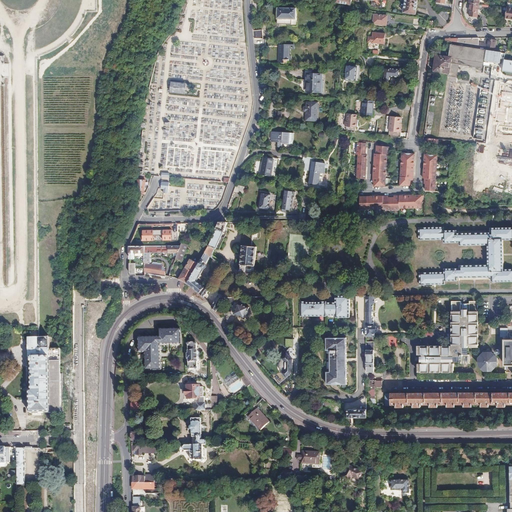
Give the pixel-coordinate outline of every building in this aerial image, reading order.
[(404,0),(402,12),(415,14),(417,0),(404,0)] [(479,4),(469,2),(468,11),(469,11),(469,16),(476,17),(479,4)] [(278,7),(278,23),(292,23),(292,18),(297,18),(297,7),(278,7)] [(375,15),(374,23),(388,25),(388,16),(375,15)] [(255,29),(254,38),(263,38),(263,29),(255,29)] [(374,32),(373,42),(384,43),(384,37),(386,37),(386,34),(374,32)] [(449,38),(449,41),(494,48),(495,40),(488,39),(487,40),(486,40),(485,44),(478,43),(479,38),(466,38),(449,38)] [(281,55),(281,60),(289,60),(289,44),(279,44),(279,55),(281,55)] [(456,79),(458,65),(482,69),(485,50),(450,45),(448,59),(451,59),(450,64),(449,74),(448,77),(456,79)] [(448,59),(436,57),(433,71),(434,72),(448,74),(449,74),(450,64),(451,59),(448,59)] [(511,60),(505,60),(503,71),(504,71),(511,71),(511,60)] [(347,66),(346,80),(356,81),(357,67),(347,66)] [(385,67),(384,83),(390,84),(392,76),(400,76),(401,69),(385,67)] [(308,80),(307,92),(321,93),(321,80),(323,80),(324,74),(307,73),(307,80),(308,80)] [(186,95),(187,85),(172,83),(171,93),(186,95)] [(481,83),(474,138),(483,139),(490,84),(481,83)] [(318,103),(307,101),(306,106),(305,106),(304,107),(304,109),(304,110),(306,110),(305,114),(316,115),(318,103)] [(365,101),(365,115),(374,115),(374,107),(375,107),(376,101),(365,101)] [(345,131),(351,131),(354,132),(355,127),(356,127),(356,122),(355,122),(357,114),(347,113),(346,120),(345,120),(344,125),(346,125),(345,131)] [(388,136),(400,137),(402,126),(400,126),(401,116),(391,115),(388,136)] [(270,130),(270,137),(292,140),(293,133),(270,130)] [(292,140),(270,137),(270,138),(277,139),(276,146),(291,147),(292,140)] [(355,152),(354,175),(368,177),(368,152),(366,152),(367,141),(354,140),(354,152),(355,152)] [(383,144),(381,144),(377,144),(377,152),(376,152),(375,176),(376,176),(376,181),(376,185),(387,185),(388,152),(390,152),(390,144),(383,144)] [(413,178),(415,178),(416,154),(403,154),(402,186),(413,186),(413,183),(413,178)] [(425,179),(426,179),(428,179),(428,184),(428,190),(438,191),(438,155),(426,155),(425,179)] [(265,156),(262,173),(272,175),(274,164),(278,165),(279,157),(275,157),(275,158),(265,156)] [(312,170),(310,182),(314,183),(314,181),(319,181),(320,171),(323,172),(324,165),(322,165),(323,161),(314,160),(313,170),(312,170)] [(146,180),(138,179),(137,193),(145,194),(146,180)] [(165,189),(164,193),(169,193),(169,189),(170,182),(162,181),(162,188),(165,189)] [(237,184),(234,191),(244,193),(246,186),(237,184)] [(261,191),(259,207),(270,209),(271,204),(270,203),(271,193),(261,191)] [(284,195),(282,208),(291,209),(293,197),(284,195)] [(423,196),(399,196),(399,197),(393,197),(394,195),(388,195),(388,197),(383,197),(383,195),(359,195),(359,207),(382,208),(382,209),(400,210),(400,208),(422,209),(423,196)] [(225,222),(220,222),(212,239),(205,252),(210,256),(221,264),(222,263),(212,254),(216,248),(217,248),(224,231),(225,231),(228,222),(225,222)] [(419,227),(419,239),(444,238),(444,242),(459,241),(459,244),(488,244),(488,264),(460,265),(460,267),(445,268),(445,271),(420,272),(420,284),(445,284),(445,280),(457,280),(457,277),(492,276),(492,281),(511,280),(511,268),(504,268),(503,239),(511,238),(511,226),(491,227),(491,232),(457,232),(457,230),(444,230),(444,227),(419,227)] [(241,264),(241,270),(254,272),(255,265),(257,246),(252,245),(253,233),(245,232),(243,245),(243,244),(241,264)] [(188,245),(183,243),(182,244),(179,253),(176,258),(177,258),(182,260),(188,245)] [(162,246),(145,246),(145,263),(151,262),(152,253),(179,253),(182,244),(177,244),(176,245),(162,246)] [(145,246),(130,246),(130,275),(136,276),(136,273),(137,268),(145,268),(145,263),(145,246)] [(210,256),(205,252),(200,262),(188,283),(200,293),(205,286),(197,281),(204,269),(206,268),(206,267),(206,265),(205,264),(203,264),(204,261),(207,262),(210,256)] [(188,283),(200,262),(196,260),(195,261),(191,259),(180,279),(188,283)] [(145,263),(145,268),(145,272),(156,275),(166,276),(164,271),(161,270),(161,264),(159,263),(159,265),(145,263)] [(80,277),(95,277),(95,269),(100,269),(100,265),(80,264),(80,277)] [(207,284),(205,286),(200,293),(204,297),(209,290),(207,288),(209,286),(207,284)] [(351,317),(351,300),(351,296),(337,296),(337,303),(327,304),(327,302),(322,302),(322,303),(307,303),(301,303),(301,317),(327,317),(327,316),(337,316),(337,317),(351,317)] [(371,305),(371,296),(366,296),(366,336),(372,336),(375,336),(375,331),(376,331),(378,330),(378,326),(376,325),(373,325),(373,319),(372,319),(372,314),(373,314),(373,305),(371,305)] [(218,297),(213,306),(217,312),(225,297),(218,297)] [(233,309),(232,312),(239,315),(238,316),(245,318),(249,307),(244,305),(246,301),(240,299),(239,303),(236,302),(234,305),(233,305),(232,309),(233,309)] [(450,345),(417,345),(418,368),(418,371),(453,371),(453,363),(451,363),(451,361),(462,361),(462,353),(469,353),(469,345),(471,345),(471,347),(476,347),(477,347),(477,345),(478,333),(479,333),(479,335),(488,335),(488,323),(479,323),(479,325),(477,325),(477,301),(468,301),(468,304),(460,304),(460,301),(451,301),(450,345)] [(160,337),(140,337),(140,352),(145,352),(145,370),(161,370),(161,345),(181,345),(182,330),(160,330),(160,337)] [(349,345),(348,336),(327,337),(328,383),(336,383),(337,384),(340,384),(340,383),(349,383),(349,374),(350,374),(350,370),(349,370),(349,349),(349,345)] [(372,336),(366,336),(368,370),(376,370),(374,341),(372,341),(372,336)] [(29,357),(31,357),(31,390),(29,390),(30,412),(50,412),(50,413),(61,413),(60,362),(60,349),(52,349),(49,350),(49,348),(49,338),(39,338),(29,338),(29,357)] [(189,345),(188,345),(188,346),(189,346),(188,353),(187,354),(187,360),(189,360),(188,363),(189,363),(189,366),(188,366),(188,367),(191,367),(191,368),(195,368),(195,367),(197,367),(197,366),(196,366),(197,361),(198,360),(198,357),(197,357),(197,355),(198,356),(198,354),(198,352),(197,351),(197,349),(196,349),(196,346),(197,346),(197,345),(195,345),(194,343),(193,342),(191,342),(189,343),(189,345)] [(279,384),(293,372),(293,359),(287,353),(282,357),(283,359),(281,361),(280,363),(279,367),(282,370),(274,378),(279,384)] [(470,353),(469,353),(462,353),(462,361),(462,363),(470,362),(470,353)] [(497,365),(497,364),(497,360),(497,358),(492,353),(484,353),(479,358),(479,365),(484,371),(492,371),(497,365)] [(383,382),(367,380),(367,394),(367,402),(367,405),(374,404),(374,387),(383,387),(383,382)] [(194,410),(206,410),(206,403),(203,403),(204,398),(203,388),(200,388),(199,387),(188,387),(188,390),(186,391),(185,391),(185,395),(185,396),(188,395),(188,399),(197,398),(198,403),(198,404),(194,404),(194,410)] [(511,392),(379,393),(379,406),(391,406),(391,404),(396,405),(396,407),(404,407),(404,404),(413,404),(413,407),(421,407),(421,404),(430,404),(430,407),(437,407),(438,404),(447,404),(447,407),(454,407),(455,404),(464,404),(464,407),(472,407),(472,404),(481,404),(481,407),(489,406),(488,404),(497,404),(498,406),(505,406),(505,404),(511,403),(511,392)] [(348,417),(367,417),(367,405),(367,402),(360,402),(360,409),(348,409),(348,417)] [(257,408),(248,416),(260,430),(269,422),(257,408)] [(203,445),(207,445),(207,440),(201,440),(201,431),(205,431),(204,425),(201,425),(201,419),(192,419),(192,426),(191,426),(190,426),(190,429),(191,430),(192,430),(193,445),(203,445)] [(203,458),(203,445),(193,445),(183,446),(183,449),(185,451),(190,451),(191,453),(191,459),(193,460),(198,460),(198,459),(201,460),(203,461),(205,459),(203,458)] [(143,446),(132,446),(132,451),(137,451),(137,455),(142,455),(142,452),(143,452),(143,446)] [(0,464),(6,465),(6,464),(10,464),(10,447),(0,447),(0,464)] [(25,448),(17,448),(17,471),(17,485),(25,485),(25,470),(25,448)] [(302,454),(302,467),(320,468),(321,455),(302,454)] [(343,478),(350,482),(353,476),(359,480),(363,473),(349,466),(343,478)] [(408,481),(391,480),(391,490),(402,491),(402,493),(408,493),(408,481)]
